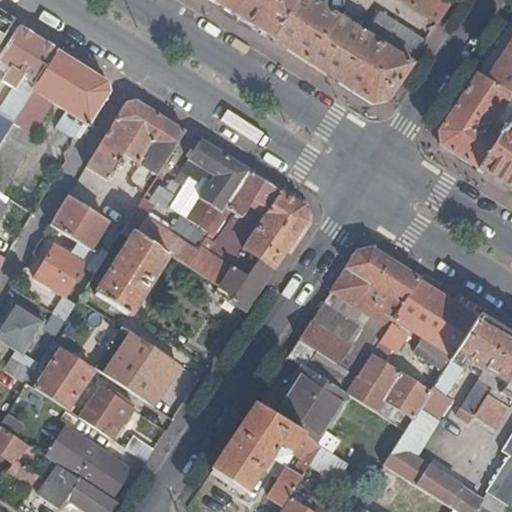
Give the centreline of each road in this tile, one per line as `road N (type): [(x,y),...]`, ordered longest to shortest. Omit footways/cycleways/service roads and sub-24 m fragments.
road 1 (unclassified): [(146,511),(360,195)]
road 2 (tertiary): [(45,0),(360,195)]
road 3 (tertiary): [(385,158),(130,0)]
road 4 (unclassified): [(385,158),(490,0)]
road 5 (unknown): [(204,100),(102,257)]
road 6 (tertiary): [(360,195),(511,292)]
road 7 (tertiary): [(511,237),(385,158)]
